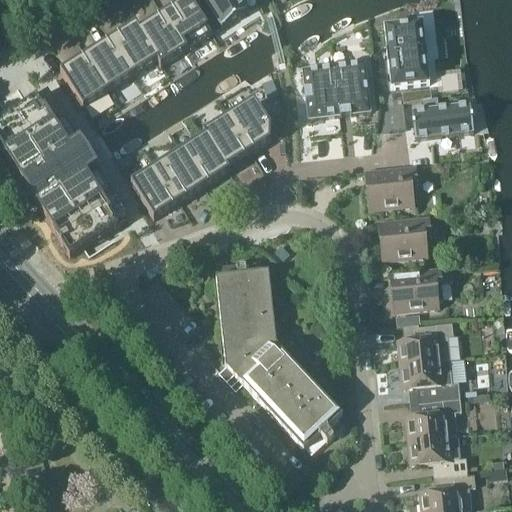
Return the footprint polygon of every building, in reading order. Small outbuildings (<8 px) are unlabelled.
[(201,0),(221,30),(222,32),(247,16),(246,14),(239,4),(241,3),(239,0),(201,0)] [(187,4),(163,19),(186,54),(210,40),(212,38),(210,36),(190,5),(190,4),(189,2),(187,4)] [(136,28),(135,29),(161,70),(163,70),(163,69),(186,54),(163,19),(140,34),(137,30),(138,30),(136,28)] [(422,25),(384,29),(387,53),(386,54),(388,67),(391,91),(429,87),(426,62),(427,62),(426,50),(425,50),(422,25)] [(134,30),(111,45),(133,80),(157,65),(159,69),(161,71),(161,70),(135,29),(134,29),(134,30)] [(111,45),(86,60),(108,96),(133,80),(111,45)] [(62,75),(60,76),(62,78),(82,110),(83,112),(85,111),(108,96),(86,60),(62,75)] [(365,65),(333,69),(339,119),(340,119),(340,120),(351,119),(351,118),(371,115),(365,65)] [(333,69),(302,73),(304,92),(305,103),(306,103),(308,123),(339,119),(333,69)] [(48,94),(0,123),(0,151),(20,182),(20,183),(38,211),(70,261),(130,223),(97,172),(98,172),(80,144),(48,94)] [(252,106),(228,121),(251,157),(268,146),(270,145),(270,142),(270,133),(270,130),(269,128),(255,107),(254,105),(252,106)] [(470,107),(412,113),(413,126),(412,126),(413,130),(415,143),(473,136),(472,123),(473,123),(472,119),(470,107)] [(205,136),(204,137),(229,176),(230,175),(228,173),(227,172),(251,157),(228,121),(205,136)] [(205,141),(181,156),(204,191),(227,176),(228,177),(229,176),(204,137),(203,137),(204,140),(204,139),(205,141)] [(181,156),(156,172),(178,207),(204,191),(181,156)] [(133,186),(131,188),(132,190),(153,221),(152,221),(154,223),(156,222),(178,207),(156,172),(133,186)] [(388,187),(366,189),(369,215),(413,210),(412,202),(417,202),(415,185),(416,185),(414,172),(386,175),(388,187)] [(401,238),(380,240),(382,266),(426,261),(425,253),(430,253),(429,236),(428,223),(400,226),(401,238)] [(282,249),(275,256),(284,265),(291,258),(282,249)] [(235,266),(220,267),(221,278),(214,279),(224,368),(302,452),(317,438),(318,439),(319,438),(325,445),(332,438),(342,428),(335,421),(340,416),(275,346),(267,273),(260,274),(259,264),(244,265),(235,266)] [(412,289),(391,291),(394,317),(438,312),(437,304),(442,304),(440,287),(453,285),(451,272),(411,277),(412,289)] [(419,342),(397,345),(399,369),(449,364),(446,341),(452,340),(451,327),(418,331),(419,342)] [(451,387),(449,364),(399,369),(402,393),(423,391),(424,404),(459,401),(457,386),(451,387)] [(465,400),(459,401),(424,404),(426,419),(405,421),(407,445),(457,440),(469,439),(465,400)] [(457,440),(407,445),(410,469),(438,466),(440,480),(467,477),(465,462),(459,463),(457,440)] [(506,465),(494,466),(494,474),(507,473),(506,465)] [(440,480),(441,494),(419,497),(420,511),(470,511),(468,492),(475,491),(473,476),(467,477),(440,480)]
